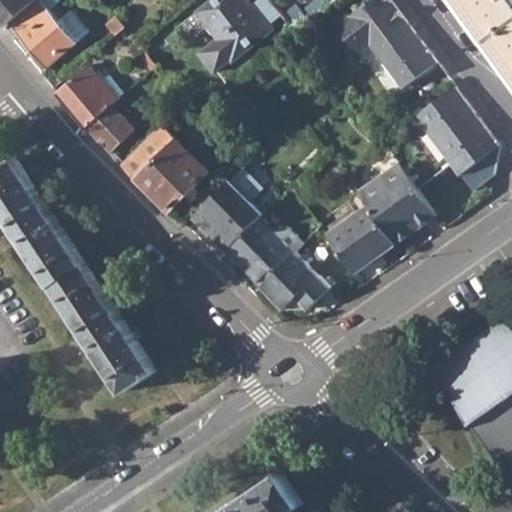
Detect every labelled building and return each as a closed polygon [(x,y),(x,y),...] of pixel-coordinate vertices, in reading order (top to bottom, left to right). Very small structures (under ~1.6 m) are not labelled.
[(13,22),(37,0),(0,0),(0,23),(5,29),(13,22)] [(37,0),(13,22),(52,69),(81,44),(78,40),(69,28),(46,0),(37,0)] [(210,0),(197,10),(218,37),(199,53),(216,73),(233,58),(235,61),(276,28),(272,23),(284,13),(272,0),(258,0),(252,5),(248,0),(210,0)] [(272,0),(284,13),(298,30),(311,21),(292,0),(272,0)] [(387,63),(406,87),(439,62),(393,0),(371,0),(339,25),(375,72),(387,63)] [(511,0),(455,0),(511,75),(511,0)] [(108,23),(117,34),(126,26),(118,15),(108,23)] [(75,23),(69,28),(78,40),(85,34),(75,23)] [(59,92),(88,126),(112,105),(122,95),(105,76),(103,78),(91,65),(59,92)] [(428,130),(453,163),(491,131),(456,84),(411,119),(423,135),(428,130)] [(137,130),(112,105),(88,126),(114,152),(137,130)] [(125,163),(172,211),(211,171),(165,124),(125,163)] [(453,163),(461,173),(500,143),(491,131),(453,163)] [(0,166),(0,203),(125,391),(158,371),(16,156),(0,166)] [(396,164),(423,198),(424,193),(401,161),(396,164)] [(369,204),(397,243),(437,214),(423,198),(396,164),(359,190),(369,204)] [(239,172),(231,180),(253,202),(260,194),(239,172)] [(220,234),(232,248),(263,217),(266,214),(253,202),(231,180),(193,218),(215,239),(220,234)] [(423,198),(437,214),(439,213),(424,193),(423,198)] [(328,233),(356,271),(397,243),(369,204),(328,233)] [(227,252),(263,287),(298,251),(307,243),(291,227),(283,228),(278,232),(263,217),(232,248),(227,252)] [(263,287),(285,310),(309,308),(332,286),(298,251),(263,287)] [(471,416),(511,474),(511,314),(437,368),(457,396),(453,398),(465,420),(471,416)] [(293,511),(305,504),(284,470),(220,511),(293,511)]
